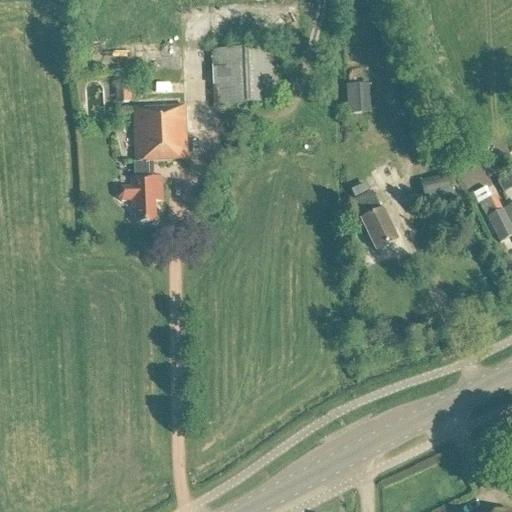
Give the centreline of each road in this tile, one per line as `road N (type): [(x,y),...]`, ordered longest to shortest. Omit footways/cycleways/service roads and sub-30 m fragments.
road 1 (track): [(186,511),(178,203),(199,164),(195,23)]
road 2 (primary): [(244,511),(511,373)]
